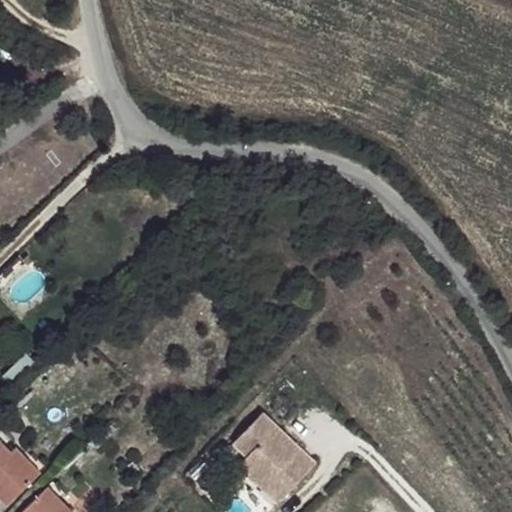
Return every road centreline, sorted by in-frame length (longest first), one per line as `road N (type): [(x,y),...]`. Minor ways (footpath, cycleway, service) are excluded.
road 1 (unclassified): [(84,0),(104,76),(136,130),(333,158),(374,177),(458,254),(511,352)]
road 2 (unknown): [(431,511),(354,433),(317,428)]
